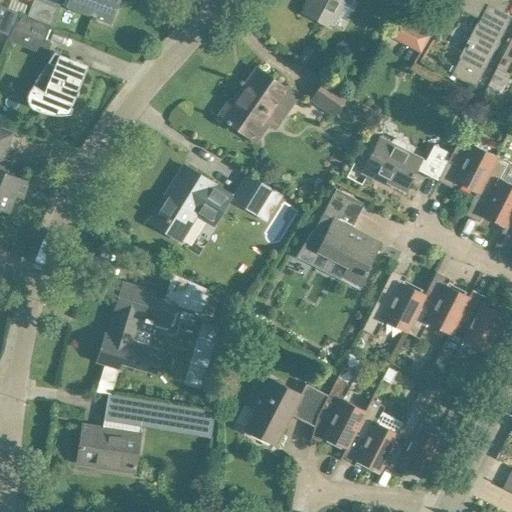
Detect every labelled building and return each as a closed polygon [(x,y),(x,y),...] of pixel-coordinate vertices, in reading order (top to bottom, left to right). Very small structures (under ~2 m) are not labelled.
[(95,18),(110,24),(119,2),(119,0),(68,0),(66,7),(91,17),(90,18),(95,20),(95,18)] [(309,0),(304,12),(331,27),(345,0),(309,0)] [(446,0),(446,1),(479,18),(450,75),(473,86),(503,27),(501,26),(506,15),(511,18),(511,17),(503,13),(508,3),(501,0),(446,0)] [(19,13),(0,5),(0,32),(9,36),(12,30),(19,13)] [(19,13),(12,30),(44,43),(51,26),(19,13)] [(424,34),(399,21),(392,34),(418,47),(424,34)] [(511,35),(496,67),(509,74),(511,68),(511,35)] [(312,51),(304,46),(296,59),(304,64),(312,51)] [(54,51),(28,91),(27,100),(29,105),(32,108),(36,110),(41,112),(46,113),(50,114),(55,115),(60,115),(65,115),(70,114),(72,108),(70,107),(71,104),(72,105),(75,96),(77,96),(79,92),(77,91),(87,66),(59,55),(58,56),(56,54),(57,53),(54,51)] [(247,88),(236,104),(230,100),(220,114),(219,114),(219,115),(227,121),(226,122),(256,142),(268,124),(276,129),(298,98),(256,68),(244,86),(247,88)] [(332,116),(347,95),(325,80),(311,102),(332,116)] [(451,154),(437,180),(451,188),(455,181),(477,192),(495,156),(473,144),(481,128),(468,121),(451,154)] [(0,129),(0,210),(2,211),(3,209),(7,211),(19,179),(0,171),(0,162),(2,157),(0,156),(0,147),(6,132),(0,129)] [(416,170),(437,180),(451,154),(433,145),(425,160),(405,150),(405,146),(404,143),(396,139),(393,139),(390,142),(379,137),(363,167),(354,163),(347,177),(362,185),(366,176),(375,180),(377,177),(405,192),(416,170)] [(482,215),(504,226),(511,211),(511,184),(500,179),(509,162),(496,156),(495,156),(477,192),(465,215),(479,222),(482,215)] [(162,228),(161,229),(180,240),(196,215),(214,226),(231,197),(210,184),(211,182),(188,168),(170,197),(166,194),(155,213),(169,222),(164,229),(162,228)] [(235,200),(258,214),(272,192),(250,175),(235,200)] [(346,266),(341,277),(360,287),(367,271),(366,270),(379,243),(363,235),(362,236),(350,230),(364,203),(335,189),(313,232),(297,257),(306,261),(315,259),(321,253),(346,266)] [(511,211),(504,226),(501,233),(511,239),(511,211)] [(406,277),(392,270),(361,329),(375,336),(383,320),(405,331),(406,331),(424,295),(402,283),(406,277)] [(424,295),(406,331),(419,338),(427,322),(449,333),(441,349),(441,350),(468,297),(446,286),(450,279),(436,272),(424,295)] [(210,290),(172,273),(170,279),(164,300),(148,295),(149,290),(138,287),(123,282),(117,302),(107,334),(105,334),(97,362),(105,364),(96,392),(111,394),(118,368),(120,368),(122,362),(155,372),(159,357),(161,351),(134,343),(141,318),(145,319),(144,322),(152,324),(153,322),(169,327),(175,305),(200,312),(207,296),(210,290)] [(468,297),(441,350),(455,356),(463,340),(486,352),(493,339),(506,313),(505,312),(504,315),(482,304),(485,297),(472,290),(468,297)] [(316,417),(314,426),(314,427),(310,441),(324,445),(327,438),(346,447),(340,459),(371,400),(370,399),(364,411),(342,400),(350,383),(362,360),(349,353),(337,377),(327,395),(316,417)] [(437,358),(429,375),(446,384),(452,372),(450,364),(437,358)] [(397,373),(388,369),(382,380),(391,385),(397,373)] [(246,425),(276,440),(274,444),(275,444),(276,444),(291,415),(314,426),(316,417),(327,395),(305,383),(300,394),(270,378),(262,393),(255,389),(247,404),(255,408),(246,425)] [(163,422),(166,403),(107,394),(102,432),(109,433),(110,429),(137,433),(140,418),(163,422)] [(357,459),(379,470),(413,404),(397,434),(375,423),(384,406),(371,400),(340,459),(354,466),(357,459)] [(413,404),(379,470),(378,474),(379,474),(384,464),(396,471),(400,464),(422,475),(420,478),(421,479),(439,443),(441,439),(418,428),(427,411),(413,404)] [(216,411),(194,408),(189,437),(211,440),(216,411)] [(82,429),(77,464),(134,472),(140,434),(137,433),(110,429),(109,433),(102,432),(82,429)] [(511,492),(511,479),(508,477),(502,488),(511,492)]
